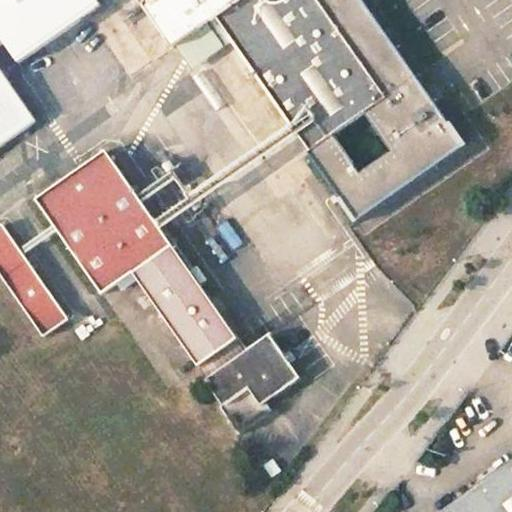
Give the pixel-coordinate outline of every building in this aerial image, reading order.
[(0,0),(0,46),(12,65),(28,54),(47,82),(110,40),(99,23),(133,0),(0,0)] [(463,141),(368,0),(155,0),(180,38),(221,12),(360,213),(463,141)] [(205,57),(268,150),(290,135),(226,42),(205,57)] [(0,139),(43,110),(12,65),(0,46),(0,139)] [(169,248),(104,158),(38,206),(103,296),(138,270),(169,248)] [(61,321),(0,229),(0,282),(37,337),(61,321)] [(138,270),(196,355),(233,329),(169,248),(138,270)] [(199,367),(217,392),(212,395),(232,421),(263,400),(256,391),(289,368),(260,325),(240,339),(202,365),(199,367)] [(233,329),(196,355),(202,365),(240,339),(233,329)] [(511,511),(511,463),(444,511),(511,511)]
